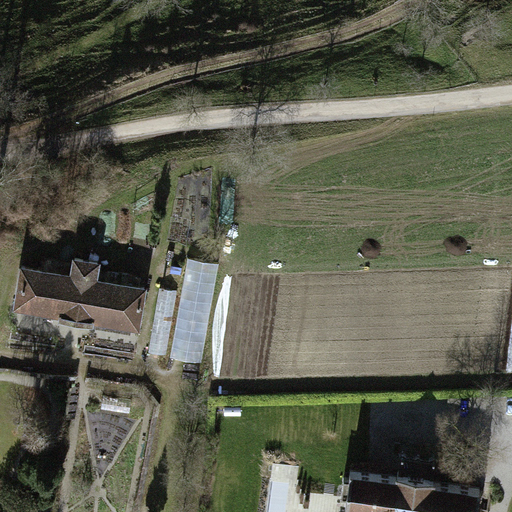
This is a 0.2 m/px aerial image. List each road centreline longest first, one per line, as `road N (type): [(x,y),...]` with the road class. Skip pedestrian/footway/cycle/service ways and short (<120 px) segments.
road 1 (residential): [(511,94),(188,118),(84,143),(0,149)]
road 2 (track): [(0,145),(72,104),(395,0)]
road 3 (track): [(168,375),(180,405),(162,511)]
